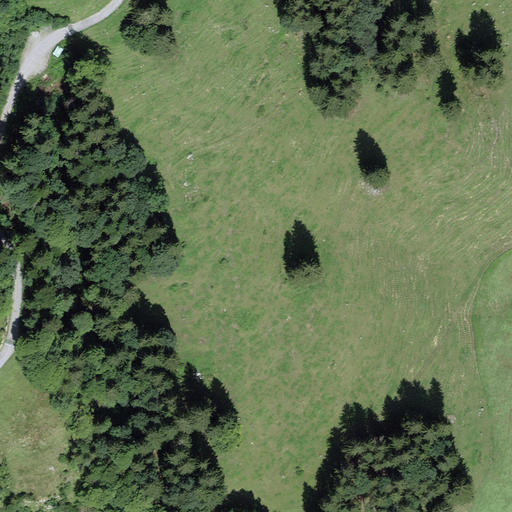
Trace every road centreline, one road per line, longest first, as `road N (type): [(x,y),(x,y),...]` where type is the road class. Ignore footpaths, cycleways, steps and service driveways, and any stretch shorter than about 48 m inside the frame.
road 1 (unclassified): [(119,0),(37,62),(0,137)]
road 2 (unclassified): [(0,233),(18,298),(0,364)]
